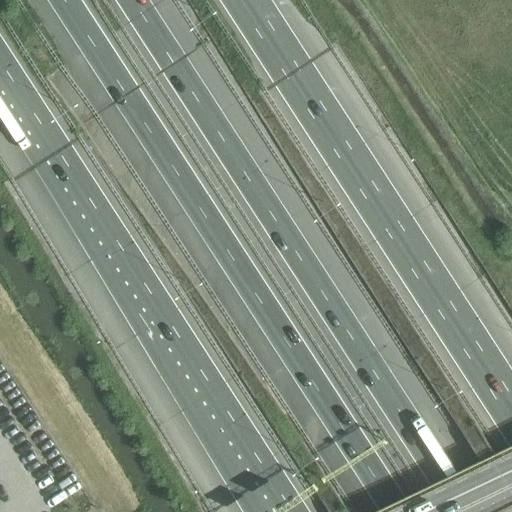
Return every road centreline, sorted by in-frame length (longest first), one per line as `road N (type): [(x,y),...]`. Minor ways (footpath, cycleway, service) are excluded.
road 1 (motorway): [(65,0),(398,511)]
road 2 (motorway): [(463,511),(132,0)]
road 3 (motorway): [(0,77),(275,511)]
road 4 (motorway): [(511,410),(246,0)]
